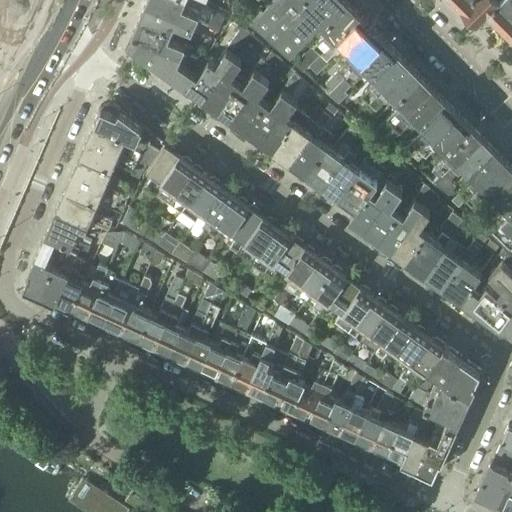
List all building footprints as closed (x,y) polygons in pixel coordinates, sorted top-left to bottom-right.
[(148,0),(146,0),(140,15),(181,32),(188,35),(194,19),(148,0)] [(148,0),(194,19),(195,20),(198,11),(181,4),(182,0),(148,0)] [(233,0),(233,7),(239,12),(244,7),(236,0),(233,0)] [(251,23),(264,35),(299,0),(273,0),(256,18),(251,23)] [(299,0),(264,35),(276,47),(322,0),(299,0)] [(289,59),(324,24),(347,1),(346,0),(322,0),(276,47),(289,59)] [(476,22),(487,11),(497,0),(467,0),(460,7),(476,22)] [(511,0),(497,0),(487,11),(502,26),(511,16),(511,0)] [(302,70),(309,63),(359,12),(347,1),(324,24),(329,29),(295,63),(302,70)] [(244,7),(239,12),(251,23),(256,18),(244,7)] [(214,10),(208,25),(219,30),(225,15),(214,10)] [(342,43),(348,48),(371,25),(359,12),(309,63),(317,72),(328,61),(327,57),(342,43)] [(140,15),(133,31),(196,58),(200,53),(191,49),(193,44),(186,41),(185,41),(178,38),(181,32),(140,15)] [(511,16),(502,26),(511,35),(511,16)] [(321,86),(328,92),(384,37),(371,25),(348,48),(354,54),(321,86)] [(185,81),(203,94),(249,32),(242,26),(216,62),(209,57),(208,59),(204,56),(185,81)] [(196,58),(133,31),(132,35),(130,41),(133,44),(132,46),(141,52),(142,50),(185,81),(204,56),(201,54),(200,53),(196,58)] [(203,94),(217,104),(237,77),(231,73),(241,59),(247,63),(263,42),(257,37),(249,32),(203,94)] [(366,67),(372,72),(395,49),(384,37),(328,92),(338,101),(347,92),(344,89),(366,67)] [(362,94),(369,101),(408,62),(395,49),(372,72),(366,77),(373,83),(362,94)] [(231,114),(245,124),(265,97),(258,92),(276,68),(282,72),(288,64),(275,54),(268,63),(231,114)] [(217,104),(231,114),(268,63),(261,57),(243,82),(237,77),(217,104)] [(391,91),(397,97),(420,73),(408,62),(369,101),(355,115),(361,121),(391,91)] [(259,134),(301,76),(288,64),(282,72),(289,77),(271,102),(265,97),(245,124),(259,134)] [(373,131),(380,137),(432,86),(420,73),(397,97),(402,102),(373,131)] [(259,134),(273,144),(299,108),(293,103),(302,90),(309,95),(314,87),(301,76),(259,134)] [(415,116),(420,121),(444,98),(432,86),(380,137),(387,143),(415,116)] [(406,160),(411,155),(456,110),(444,98),(420,121),(426,127),(399,154),(406,160)] [(96,118),(94,122),(125,135),(144,143),(148,145),(148,144),(150,140),(146,138),(152,131),(111,101),(101,104),(100,108),(96,118)] [(273,144),(290,157),(322,112),(316,107),(310,116),(299,108),(273,144)] [(0,247),(28,183),(60,109),(58,108),(0,241),(0,247)] [(440,140),(445,146),(468,122),(456,110),(411,155),(418,161),(440,140)] [(307,169),(327,141),(333,133),(322,125),(328,116),(322,112),(290,157),(307,169)] [(87,137),(149,163),(159,149),(144,143),(141,149),(122,141),(125,135),(94,122),(87,137)] [(425,176),(433,183),(480,134),(468,122),(445,146),(438,152),(444,157),(425,176)] [(307,169),(324,181),(353,139),(354,139),(354,138),(356,135),(346,128),(344,131),(333,146),(327,141),(307,169)] [(463,164),(469,170),(493,146),(480,134),(433,183),(439,188),(445,194),(455,184),(449,179),(463,164)] [(87,137),(81,152),(111,165),(114,159),(134,167),(131,172),(140,176),(138,179),(141,180),(146,168),(149,163),(87,137)] [(324,181),(341,194),(361,166),(350,158),(356,150),(355,150),(360,143),(354,139),(353,139),(324,181)] [(146,182),(154,188),(179,153),(174,150),(174,147),(169,144),(166,144),(163,142),(159,149),(149,163),(146,168),(153,173),(146,182)] [(475,175),(459,191),(466,198),(505,158),(493,146),(469,170),(475,175)] [(108,173),(111,165),(81,152),(74,168),(123,189),(124,190),(127,181),(108,173)] [(183,156),(179,153),(154,188),(168,199),(193,164),(192,163),(192,160),(186,156),(183,156)] [(361,166),(341,194),(357,205),(377,177),(385,167),(368,155),(361,166)] [(511,165),(505,158),(466,198),(472,204),(487,188),(494,194),(511,176),(511,165)] [(168,199),(181,208),(206,173),(203,171),(202,168),(197,163),(194,164),(193,164),(168,199)] [(66,186),(97,199),(101,190),(119,198),(123,189),(74,168),(66,186)] [(210,176),(206,173),(181,208),(181,209),(189,214),(196,218),(221,184),(219,183),(219,180),(214,176),(210,176)] [(350,215),(364,225),(397,178),(390,173),(386,177),(383,182),(377,177),(357,205),(350,215)] [(485,223),(491,229),(511,207),(511,176),(494,194),(503,204),(485,223)] [(127,181),(124,190),(130,192),(131,193),(136,181),(135,181),(129,178),(127,181)] [(403,183),(397,178),(364,225),(378,235),(397,208),(391,204),(402,188),(400,187),(403,183)] [(378,235),(393,246),(432,188),(425,182),(403,213),(397,208),(378,235)] [(202,223),(210,229),(235,194),(230,191),(230,188),(225,184),(221,184),(196,218),(202,223)] [(97,199),(66,186),(65,187),(58,204),(89,217),(104,224),(108,226),(112,217),(106,215),(109,207),(96,201),(97,199)] [(393,246),(407,256),(426,229),(425,228),(426,228),(419,223),(440,195),(432,188),(393,246)] [(224,224),(230,229),(248,204),(247,203),(247,200),(242,196),(239,197),(235,194),(210,229),(216,234),(224,224)] [(73,237),(76,230),(81,232),(83,226),(85,227),(89,217),(58,204),(46,233),(55,237),(70,243),(79,247),(79,246),(81,241),(79,240),(73,237)] [(223,238),(237,249),(262,214),(259,211),(258,208),(253,204),(250,205),(248,204),(230,229),(223,238)] [(129,206),(122,222),(128,225),(136,213),(139,210),(129,206)] [(511,207),(491,229),(511,250),(511,207)] [(436,236),(426,229),(407,256),(424,268),(448,234),(461,217),(462,216),(452,209),(440,227),(442,229),(436,236)] [(237,249),(251,259),(277,224),(275,223),(275,220),(270,216),(267,217),(262,214),(237,249)] [(424,268),(443,282),(468,246),(456,238),(468,222),(461,217),(448,234),(424,268)] [(251,259),(250,260),(265,270),(291,234),(287,231),(286,228),(280,224),(277,225),(277,224),(251,259)] [(158,242),(158,241),(163,235),(149,225),(143,233),(158,242)] [(101,240),(116,247),(123,230),(113,230),(106,230),(101,240)] [(158,241),(171,250),(180,239),(166,231),(163,235),(158,241)] [(443,282),(462,296),(479,271),(487,261),(475,252),(487,236),(479,231),(468,246),(443,282)] [(31,291),(38,294),(53,263),(55,259),(47,255),(55,237),(46,233),(23,285),(32,289),(31,291)] [(83,240),(90,244),(93,238),(86,234),(83,240)] [(286,269),(304,244),(303,243),(303,240),(297,236),(294,237),(291,234),(265,270),(261,275),(268,280),(279,264),(286,269)] [(484,245),(493,251),(498,244),(490,238),(484,245)] [(171,250),(187,260),(193,249),(180,239),(171,250)] [(79,247),(55,300),(60,302),(63,306),(69,306),(70,306),(83,277),(77,274),(80,267),(85,256),(87,251),(90,245),(81,241),(79,246),(79,247)] [(53,263),(38,294),(46,298),(47,296),(55,300),(79,247),(70,243),(60,266),(53,263)] [(281,303),(288,295),(292,288),(317,254),(314,251),(314,248),(308,244),(305,245),(304,244),(286,269),(292,274),(274,298),(281,303)] [(489,257),(496,264),(511,280),(511,255),(502,246),(502,247),(498,244),(493,251),(489,257)] [(187,260),(202,269),(209,259),(195,248),(193,249),(187,260)] [(317,254),(292,288),(300,293),(307,284),(314,289),(332,264),(331,263),(331,260),(325,256),(322,257),(317,254)] [(209,259),(202,269),(217,278),(224,268),(209,259)] [(81,312),(85,313),(105,270),(107,266),(99,262),(90,281),(83,277),(70,306),(72,307),(76,312),(81,312)] [(313,303),(321,309),(346,274),(342,272),(342,268),(336,264),(333,265),(332,264),(314,289),(320,294),(313,303)] [(502,285),(497,290),(511,305),(511,280),(496,264),(489,271),(502,285)] [(203,276),(188,267),(184,276),(199,283),(202,277),(203,276)] [(100,320),(102,321),(114,291),(120,277),(105,270),(85,313),(91,316),(95,320),(100,320)] [(479,271),(462,296),(502,325),(511,324),(511,322),(511,305),(497,290),(479,271)] [(124,321),(120,329),(127,333),(131,337),(136,337),(138,337),(150,308),(141,304),(146,292),(147,292),(152,281),(150,276),(145,274),(144,274),(138,289),(131,305),(130,304),(126,312),(129,314),(126,322),(124,321)] [(149,342),(153,345),(183,280),(184,278),(175,274),(158,311),(150,308),(138,337),(140,338),(143,343),(149,342)] [(335,305),(341,309),(359,283),(359,280),(353,276),(350,277),(346,274),(321,309),(328,314),(335,305)] [(180,357),(185,359),(217,285),(209,281),(189,326),(182,323),(169,352),(171,352),(174,357),(180,357)] [(341,323),(348,329),(373,294),(370,291),(370,288),(364,284),(361,285),(359,284),(359,283),(341,309),(334,319),(341,323)] [(113,326),(120,329),(124,321),(126,322),(129,314),(126,312),(130,304),(131,305),(138,289),(129,285),(124,296),(114,291),(102,321),(104,322),(107,326),(113,326)] [(199,365),(200,366),(213,337),(206,333),(225,290),(217,285),(185,359),(193,362),(194,366),(196,367),(199,365)] [(178,291),(153,345),(158,347),(162,351),(167,351),(169,352),(182,323),(181,322),(188,308),(181,305),(186,294),(178,291)] [(362,324),(369,329),(387,304),(386,300),(381,296),(378,297),(373,294),(348,329),(355,334),(362,324)] [(222,378),(229,382),(251,333),(245,330),(255,308),(246,302),(236,325),(215,373),(223,376),(222,378)] [(279,303),(273,313),(272,313),(288,323),(289,322),(293,314),(294,313),(279,303)] [(369,329),(362,339),(369,343),(376,349),(401,314),(398,312),(397,308),(392,304),(389,305),(387,304),(369,329)] [(289,322),(303,331),(308,323),(293,314),(289,322)] [(390,344),(397,349),(415,324),(414,324),(414,321),(408,317),(405,317),(401,314),(376,349),(375,349),(381,354),(382,353),(383,354),(390,344)] [(213,337),(200,366),(215,373),(236,325),(221,319),(213,337)] [(260,393),(273,364),(280,349),(273,345),(283,325),(274,319),(266,339),(245,386),(260,393)] [(303,331),(318,340),(323,333),(308,323),(303,331)] [(396,363),(403,369),(429,334),(428,331),(420,324),(416,325),(415,324),(397,349),(403,354),(396,363)] [(251,333),(229,382),(237,385),(238,383),(245,386),(266,339),(251,333)] [(273,364),(260,393),(262,394),(263,397),(269,400),(272,399),(276,401),(297,354),(303,338),(296,333),(288,352),(280,349),(273,364)] [(333,350),(333,349),(337,344),(338,342),(323,333),(318,340),(333,350)] [(425,369),(426,368),(444,342),(437,337),(433,337),(429,334),(403,369),(400,373),(407,378),(417,364),(425,369)] [(290,407),(291,408),(305,379),(297,375),(307,354),(312,343),(303,338),(297,354),(276,401),(280,402),(284,407),(290,407)] [(340,341),(334,350),(346,358),(352,349),(340,341)] [(469,394),(480,369),(444,342),(426,368),(438,374),(436,378),(469,394)] [(312,343),(307,354),(314,357),(319,347),(312,343)] [(302,413),(307,415),(328,369),(333,356),(327,352),(324,360),(322,359),(312,382),(305,379),(291,408),(292,408),(296,413),(302,413)] [(352,352),(347,359),(362,368),(367,361),(352,352)] [(311,419),(321,424),(335,393),(329,390),(337,370),(344,373),(348,365),(333,356),(328,369),(307,415),(312,417),(311,419)] [(343,375),(351,379),(355,370),(348,365),(344,373),(343,375)] [(378,377),(392,386),(397,378),(383,369),(378,377)] [(348,387),(355,390),(356,391),(361,381),(364,375),(362,374),(355,370),(351,379),(348,387)] [(424,404),(428,395),(427,394),(429,389),(428,388),(429,387),(430,387),(434,378),(426,374),(417,385),(425,389),(422,394),(418,401),(424,404)] [(424,469),(433,473),(455,424),(457,419),(469,394),(436,378),(428,395),(424,404),(448,415),(446,420),(438,417),(430,434),(429,436),(416,468),(423,471),(424,469)] [(425,389),(417,385),(408,396),(418,401),(422,394),(425,389)] [(333,427),(337,429),(355,390),(348,387),(347,386),(343,396),(335,393),(321,424),(332,429),(333,427)] [(364,441),(369,444),(392,393),(385,388),(375,411),(367,407),(354,436),(359,441),(364,441)] [(367,407),(360,404),(361,402),(365,395),(361,393),(356,391),(355,390),(337,429),(354,436),(367,407)] [(373,448),(384,453),(398,422),(391,418),(400,398),(392,393),(369,444),(374,446),(373,448)] [(396,456),(401,458),(424,410),(415,406),(406,425),(398,422),(384,453),(395,458),(396,456)] [(408,464),(416,468),(429,436),(423,433),(432,413),(424,410),(401,458),(409,462),(408,464)] [(511,423),(509,422),(501,438),(511,443),(511,423)] [(1,436),(2,441),(36,465),(42,464),(45,459),(44,454),(10,430),(4,431),(1,436)] [(511,448),(511,443),(501,438),(499,443),(511,448)] [(496,450),(511,458),(511,448),(499,443),(496,450)] [(488,498),(495,502),(509,471),(490,462),(476,493),(477,493),(478,496),(484,499),(488,498)] [(511,510),(511,472),(509,471),(495,502),(503,505),(504,508),(510,511),(511,510)] [(76,487),(77,493),(107,511),(119,511),(121,509),(120,504),(85,481),(79,482),(76,487)]
